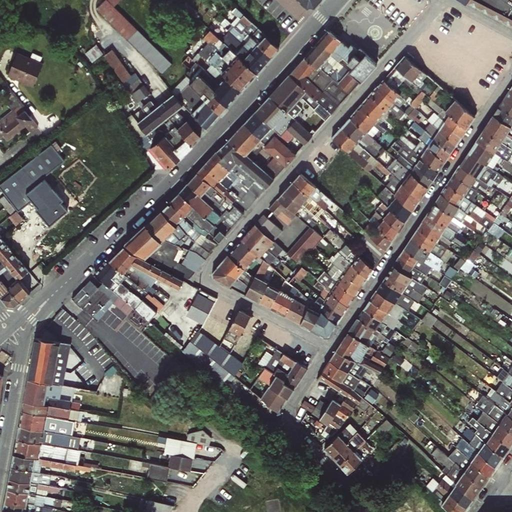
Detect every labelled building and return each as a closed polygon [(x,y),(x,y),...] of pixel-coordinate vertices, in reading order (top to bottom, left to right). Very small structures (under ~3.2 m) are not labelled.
[(104,0),(96,9),(161,73),(171,63),(114,6),(119,0),(104,0)] [(368,0),(391,20),(404,32),(429,4),(428,0),(368,0)] [(511,0),(467,0),(466,2),(511,26),(511,0)] [(247,19),(236,8),(231,12),(239,19),(234,25),(242,33),(245,30),(251,36),(258,43),(265,35),(258,27),(247,19)] [(446,9),(443,12),(461,28),(469,18),(450,8),(446,9)] [(461,28),(443,12),(433,24),(450,40),(454,36),(461,28)] [(228,32),(229,30),(224,27),(229,22),(220,14),(214,20),(228,32)] [(483,26),(469,18),(461,28),(466,31),(475,38),(483,26)] [(401,36),(404,32),(391,20),(391,29),(401,36)] [(450,40),(433,24),(423,36),(440,51),(445,56),(455,44),(450,40)] [(242,33),(234,25),(229,30),(228,32),(226,35),(219,29),(214,34),(231,48),(238,55),(243,59),(250,52),(242,45),(251,36),(245,30),(242,33)] [(497,34),(483,26),(475,38),(488,47),(497,34)] [(461,28),(454,36),(462,42),(458,47),(472,59),(476,63),(481,57),(470,46),(472,39),(465,33),(466,31),(461,28)] [(341,41),(328,29),(319,40),(332,53),(334,50),(341,41)] [(210,63),(217,68),(222,73),(230,64),(238,55),(231,48),(214,34),(210,30),(203,38),(207,42),(216,51),(208,61),(210,63)] [(278,47),(265,35),(258,43),(271,56),(278,47)] [(258,43),(251,36),(242,45),(250,52),(251,51),(258,43)] [(440,51),(423,36),(415,44),(432,59),(440,51)] [(462,42),(454,36),(450,40),(455,44),(458,47),(462,42)] [(332,53),(319,40),(304,56),(315,67),(317,69),(319,67),(330,55),(332,53)] [(348,46),(341,41),(334,50),(341,55),(343,58),(347,62),(353,67),(364,55),(350,44),(348,46)] [(216,51),(207,42),(198,52),(202,55),(208,61),(216,51)] [(271,56),(258,43),(251,51),(265,63),(271,56)] [(432,59),(415,44),(405,55),(422,71),(429,63),(432,59)] [(458,47),(455,44),(445,56),(447,58),(457,67),(461,61),(463,60),(467,64),(472,59),(458,47)] [(96,45),(85,53),(92,61),(102,53),(96,45)] [(112,49),(103,55),(135,98),(147,89),(135,72),(131,75),(112,49)] [(332,53),(330,55),(338,61),(339,62),(343,58),(341,55),(334,50),(332,53)] [(265,63),(251,51),(250,52),(243,59),(256,73),(265,63)] [(445,65),(444,64),(441,59),(445,56),(440,51),(432,59),(443,68),(445,65)] [(6,72),(31,83),(40,63),(15,52),(6,72)] [(213,87),(224,75),(222,73),(217,68),(210,63),(209,65),(210,66),(206,70),(196,62),(202,55),(198,52),(192,60),(195,62),(184,75),(186,76),(191,81),(198,73),(213,87)] [(365,53),(364,55),(353,67),(349,71),(360,80),(376,64),(365,53)] [(256,73),(243,59),(238,55),(230,64),(249,81),(256,73)] [(327,73),(332,67),(338,61),(330,55),(319,67),(327,73)] [(422,71),(405,55),(395,67),(405,77),(412,82),(422,71)] [(315,67),(304,56),(289,74),(307,91),(315,100),(322,92),(307,77),(315,67)] [(447,58),(445,56),(441,59),(444,64),(446,65),(446,64),(454,71),(457,67),(447,58)] [(474,81),(477,77),(468,69),(461,61),(457,67),(473,81),(474,81)] [(422,71),(427,75),(438,85),(443,90),(448,94),(454,85),(429,63),(422,71)] [(249,81),(230,64),(222,73),(224,75),(241,90),(249,81)] [(322,92),(333,79),(331,77),(327,73),(319,67),(317,69),(315,67),(307,77),(322,92)] [(327,73),(331,77),(336,71),(332,67),(327,73)] [(405,77),(395,67),(383,79),(395,90),(402,80),(405,77)] [(473,81),(457,67),(454,71),(453,72),(462,80),(459,83),(464,88),(466,90),(473,81)] [(484,69),(480,74),(494,86),(498,80),(484,69)] [(349,94),(360,80),(349,71),(348,71),(338,83),(337,83),(349,94)] [(422,91),(427,96),(428,97),(433,90),(425,84),(422,81),(427,75),(422,71),(412,82),(422,91)] [(462,80),(453,72),(450,75),(459,83),(462,80)] [(230,102),(213,87),(198,73),(191,81),(189,84),(205,100),(219,114),(230,102)] [(307,91),(289,74),(269,95),(286,112),(287,112),(307,91)] [(488,94),(494,86),(480,74),(477,77),(474,81),(488,94)] [(241,90),(224,75),(213,87),(230,102),(241,90)] [(183,105),(191,112),(205,100),(189,84),(191,81),(186,76),(170,91),(173,94),(183,105)] [(412,82),(405,77),(402,80),(418,94),(413,100),(409,104),(410,105),(414,107),(416,108),(427,96),(422,91),(412,82)] [(349,94),(337,83),(338,83),(333,79),(322,92),(339,105),(349,94)] [(395,90),(383,79),(369,95),(386,110),(401,95),(400,94),(395,90)] [(482,104),(488,94),(474,81),(473,81),(466,90),(482,104)] [(437,97),(443,90),(438,85),(433,90),(428,97),(430,98),(439,105),(442,101),(437,97)] [(474,116),(482,104),(466,90),(464,88),(455,99),(474,116)] [(331,114),(315,100),(307,91),(287,112),(296,119),(312,135),(313,135),(331,114)] [(402,91),(400,94),(401,95),(386,110),(388,113),(390,114),(394,110),(397,106),(399,107),(405,101),(409,104),(413,100),(402,91)] [(315,100),(331,114),(339,105),(322,92),(315,100)] [(183,105),(173,94),(137,122),(142,129),(147,134),(154,128),(177,110),(183,105)] [(286,112),(269,95),(255,111),(272,127),(286,112)] [(386,110),(369,95),(360,106),(377,121),(380,118),(386,110)] [(24,126),(28,131),(37,125),(13,96),(5,102),(12,111),(0,121),(0,129),(1,130),(0,130),(0,134),(2,137),(4,135),(8,139),(24,126)] [(445,110),(439,105),(430,98),(426,102),(439,113),(437,115),(445,120),(449,114),(445,111),(445,110)] [(511,102),(504,98),(498,107),(511,115),(511,102)] [(465,130),(474,116),(455,99),(445,110),(445,111),(449,114),(465,130)] [(219,114),(205,100),(191,112),(206,128),(219,114)] [(407,115),(414,107),(410,105),(404,112),(407,115)] [(377,121),(360,106),(350,117),(366,133),(367,132),(377,121)] [(416,108),(414,107),(407,115),(413,120),(420,112),(416,108)] [(511,115),(498,107),(493,115),(511,126),(511,125),(511,115)] [(187,120),(177,110),(170,118),(175,125),(178,128),(187,120)] [(382,120),(388,113),(386,110),(380,118),(382,120)] [(398,115),(394,110),(390,114),(397,121),(401,117),(398,115)] [(272,127),(255,111),(244,122),(261,139),(272,128),(272,127)] [(286,129),(296,119),(287,112),(286,112),(272,127),(272,128),(278,133),(280,136),(286,129)] [(445,120),(437,115),(434,112),(427,119),(430,123),(438,130),(444,121),(445,120)] [(461,137),(465,130),(449,114),(445,120),(444,121),(461,137)] [(493,115),(488,123),(505,135),(511,126),(493,115)] [(366,133),(350,117),(341,127),(357,143),(358,143),(366,133)] [(378,123),(382,120),(380,118),(377,121),(367,132),(372,137),(379,130),(375,127),(378,123)] [(303,144),(312,135),(296,119),(286,129),(293,135),(303,144)] [(200,135),(187,120),(178,128),(177,129),(186,138),(192,145),(200,135)] [(382,120),(378,123),(386,129),(389,126),(382,120)] [(434,137),(424,129),(415,121),(407,130),(418,139),(427,146),(433,138),(434,137)] [(455,145),(461,137),(444,121),(438,130),(455,145)] [(261,139),(244,122),(228,140),(243,154),(247,154),(257,143),(261,139)] [(386,129),(378,123),(375,127),(379,130),(383,133),(386,129)] [(438,130),(430,123),(424,129),(434,137),(438,130)] [(488,123),(483,130),(501,142),(505,135),(488,123)] [(176,146),(186,138),(177,129),(178,128),(175,125),(169,130),(173,135),(169,139),(176,146)] [(511,127),(511,126),(505,135),(501,142),(511,148),(511,127)] [(349,153),(357,143),(341,127),(332,137),(349,153)] [(150,147),(166,135),(161,129),(157,132),(154,128),(147,134),(142,129),(139,131),(150,147)] [(272,128),(261,139),(267,144),(274,136),(275,136),(278,133),(272,128)] [(293,135),(286,129),(280,136),(278,133),(275,136),(284,144),(293,135)] [(450,153),(455,145),(438,130),(434,137),(433,138),(450,153)] [(483,130),(476,140),(494,152),(501,142),(483,130)] [(150,147),(139,131),(134,135),(144,152),(150,147)] [(366,133),(358,143),(375,159),(385,149),(372,137),(367,132),(366,133)] [(427,146),(418,139),(414,143),(402,134),(398,137),(421,156),(427,146)] [(176,146),(169,139),(166,135),(150,147),(169,169),(184,154),(176,146)] [(275,136),(274,136),(267,144),(264,147),(275,156),(285,166),(295,154),(284,144),(275,136)] [(349,153),(332,137),(323,148),(337,161),(339,163),(348,153),(349,153)] [(421,156),(398,137),(394,141),(400,146),(397,152),(406,160),(405,161),(400,156),(397,160),(410,171),(415,164),(420,157),(421,156)] [(184,154),(192,145),(186,138),(176,146),(184,154)] [(444,161),(450,153),(433,138),(427,146),(444,161)] [(243,154),(228,140),(217,150),(213,154),(230,171),(231,169),(237,163),(243,154)] [(476,140),(472,146),(491,158),(495,153),(495,152),(494,152),(476,140)] [(511,148),(501,142),(494,152),(495,152),(495,153),(500,156),(507,161),(511,155),(511,148)] [(247,154),(252,159),(262,149),(257,143),(247,154)] [(378,161),(375,159),(358,143),(357,143),(349,153),(348,153),(355,160),(369,172),(375,164),(378,161)] [(438,171),(444,161),(427,146),(421,156),(420,157),(438,171)] [(472,146),(468,153),(487,165),(491,158),(472,146)] [(337,161),(323,148),(315,156),(330,170),(337,161)] [(352,163),(355,160),(348,153),(339,163),(345,169),(356,178),(360,174),(355,170),(357,168),(352,163)] [(468,153),(464,159),(482,171),(487,165),(468,153)] [(495,165),(500,156),(495,153),(491,158),(487,165),(501,175),(503,171),(495,165)] [(230,171),(213,154),(205,163),(222,179),(230,171)] [(264,188),(273,178),(263,168),(252,159),(247,154),(243,154),(237,163),(243,169),(251,176),(264,188)] [(285,166),(275,156),(263,168),(273,178),(274,178),(285,166)] [(330,170),(315,156),(308,164),(323,178),(330,170)] [(433,179),(438,171),(420,157),(415,164),(433,179)] [(410,171),(397,160),(395,158),(386,168),(402,182),(410,171)] [(464,159),(460,165),(476,177),(478,178),(482,171),(464,159)] [(342,173),(345,169),(339,163),(337,161),(330,170),(338,177),(343,182),(347,178),(342,173)] [(386,168),(378,161),(375,164),(386,174),(383,178),(385,180),(383,183),(386,186),(394,194),(402,183),(402,182),(386,168)] [(222,179),(205,163),(197,172),(211,185),(213,187),(222,179)] [(237,163),(231,169),(237,175),(243,169),(237,163)] [(323,178),(308,164),(300,173),(316,187),(324,179),(323,178)] [(427,187),(433,179),(415,164),(410,171),(427,187)] [(460,165),(453,174),(470,186),(476,177),(460,165)] [(504,176),(501,175),(487,165),(482,171),(478,178),(486,183),(489,185),(491,186),(495,180),(499,183),(504,176)] [(237,175),(231,169),(230,171),(222,179),(213,187),(225,198),(231,204),(231,203),(235,199),(238,202),(242,199),(238,195),(241,191),(235,186),(240,181),(241,179),(237,175)] [(243,169),(237,175),(241,179),(240,181),(243,184),(248,178),(249,179),(251,176),(243,169)] [(3,182),(9,189),(25,177),(19,170),(3,182)] [(338,177),(330,170),(323,178),(324,179),(331,185),(338,177)] [(418,199),(427,187),(410,171),(402,182),(402,183),(418,199)] [(211,185),(197,172),(188,182),(201,195),(211,185)] [(316,187),(300,173),(293,181),(309,195),(316,187)] [(453,174),(447,183),(463,196),(464,195),(470,186),(453,174)] [(248,178),(243,184),(257,197),(265,188),(264,188),(251,176),(249,179),(248,178)] [(27,194),(50,222),(66,209),(50,190),(41,197),(33,188),(25,177),(9,189),(18,201),(27,194)] [(486,190),(489,185),(486,183),(478,178),(476,177),(470,186),(476,190),(480,186),(486,190)] [(337,190),(331,185),(324,179),(316,187),(329,198),(337,190)] [(43,180),(33,188),(41,197),(50,190),(43,180)] [(243,214),(257,197),(243,184),(240,181),(235,186),(241,191),(238,195),(242,199),(238,202),(235,199),(231,203),(234,206),(243,214)] [(309,195),(293,181),(286,189),(302,204),(309,195)] [(201,195),(188,182),(179,192),(194,206),(205,217),(213,209),(213,208),(200,196),(201,195)] [(361,183),(355,190),(358,193),(364,186),(361,183)] [(411,210),(418,199),(402,183),(394,194),(396,196),(411,210)] [(447,183),(441,193),(457,205),(463,196),(447,183)] [(226,234),(232,227),(224,221),(221,214),(226,209),(229,211),(234,206),(231,203),(231,204),(225,198),(213,187),(211,185),(201,195),(200,196),(213,208),(213,209),(221,216),(213,224),(215,225),(208,232),(213,236),(220,229),(226,234)] [(394,194),(386,186),(376,197),(374,199),(374,200),(373,201),(378,206),(382,202),(387,206),(396,196),(394,194)] [(478,191),(476,190),(470,186),(464,195),(472,201),(478,191)] [(329,198),(316,187),(309,195),(324,210),(328,205),(329,207),(333,202),(329,198)] [(302,204),(286,189),(278,198),(294,213),(302,205),(303,204),(302,204)] [(194,206),(179,192),(170,201),(183,217),(186,214),(194,206)] [(441,193),(434,203),(453,216),(459,208),(459,207),(457,205),(441,193)] [(10,202),(4,194),(0,196),(0,199),(5,206),(10,202)] [(324,210),(309,195),(302,204),(303,204),(302,205),(317,218),(321,222),(325,225),(327,223),(319,216),(324,210)] [(496,218),(472,201),(464,195),(463,196),(457,205),(459,207),(459,208),(474,219),(488,230),(493,222),(496,218)] [(511,195),(499,212),(505,216),(511,206),(511,195)] [(404,222),(411,210),(396,196),(387,206),(390,209),(404,222)] [(294,213),(278,198),(268,208),(288,225),(296,215),(294,213)] [(183,217),(170,201),(162,209),(175,224),(183,217)] [(16,210),(10,202),(5,206),(12,214),(16,210)] [(382,202),(378,206),(375,210),(376,211),(383,217),(390,209),(387,206),(382,202)] [(350,203),(343,212),(348,215),(355,206),(350,203)] [(434,203),(427,213),(447,226),(453,216),(434,203)] [(302,205),(294,213),(296,215),(310,227),(311,228),(311,227),(316,222),(314,221),(317,218),(302,205)] [(194,206),(186,214),(203,229),(203,228),(208,232),(215,225),(213,224),(205,217),(194,206)] [(232,227),(243,214),(234,206),(229,211),(226,209),(221,214),(224,221),(232,227)] [(471,223),(474,219),(459,208),(453,216),(466,225),(473,230),(476,226),(471,223)] [(175,224),(162,209),(146,223),(162,241),(164,239),(172,231),(177,227),(176,225),(175,224)] [(213,209),(205,217),(213,224),(221,216),(213,209)] [(398,230),(404,222),(390,209),(383,217),(384,218),(398,230)] [(23,219),(16,210),(12,214),(9,216),(16,224),(23,219)] [(383,217),(376,211),(369,219),(377,226),(384,218),(383,217)] [(505,216),(499,212),(496,218),(493,222),(498,225),(505,216)] [(264,213),(255,224),(274,241),(283,231),(264,213)] [(427,213),(422,221),(441,235),(441,234),(447,226),(427,213)] [(460,232),(466,225),(453,216),(447,226),(457,232),(458,231),(460,232)] [(179,223),(187,233),(193,227),(183,217),(175,224),(176,225),(179,223)] [(376,227),(377,226),(369,219),(366,217),(359,225),(365,232),(370,236),(377,227),(376,227)] [(377,227),(392,240),(398,230),(384,218),(377,226),(376,227),(377,227)] [(422,221),(417,228),(437,241),(441,235),(422,221)] [(146,223),(125,243),(146,256),(153,249),(158,245),(162,241),(146,223)] [(179,240),(187,233),(179,223),(176,225),(177,227),(172,231),(179,240)] [(255,224),(241,240),(259,256),(274,241),(255,224)] [(468,240),(457,232),(447,226),(441,234),(451,241),(453,243),(454,241),(463,247),(468,240)] [(201,234),(193,227),(187,233),(189,236),(189,237),(194,241),(196,239),(201,234)] [(322,237),(311,227),(311,228),(310,227),(287,252),(300,264),(315,246),(320,240),(322,237)] [(370,236),(385,250),(392,240),(377,227),(370,236)] [(417,228),(411,238),(430,251),(437,241),(417,228)] [(220,229),(213,236),(219,242),(226,234),(220,229)] [(164,239),(180,246),(184,243),(189,237),(189,236),(187,233),(179,240),(172,231),(164,239)] [(352,264),(359,255),(351,248),(332,231),(327,237),(342,250),(339,253),(350,262),(352,264)] [(360,256),(373,268),(385,250),(370,236),(365,232),(358,241),(367,248),(360,256)] [(447,248),(451,241),(441,234),(441,235),(437,241),(447,248)] [(0,237),(0,257),(18,278),(18,279),(28,270),(0,237)] [(196,239),(194,241),(202,246),(209,252),(217,244),(205,237),(200,242),(196,239)] [(411,238),(404,249),(418,258),(423,262),(424,261),(430,251),(411,238)] [(176,254),(180,246),(164,239),(162,241),(158,245),(176,254)] [(241,240),(228,255),(244,268),(243,269),(246,271),(259,256),(241,240)] [(326,244),(320,240),(315,246),(320,251),(326,244)] [(202,246),(194,241),(194,242),(188,250),(192,251),(196,253),(205,259),(210,253),(209,252),(202,246)] [(284,250),(274,241),(259,256),(263,260),(269,265),(284,250)] [(367,248),(358,241),(351,248),(359,255),(360,256),(367,248)] [(453,252),(447,248),(437,241),(430,251),(444,261),(446,263),(453,252)] [(471,254),(470,254),(467,259),(473,263),(478,253),(484,244),(479,242),(474,250),(471,254)] [(169,257),(178,262),(183,250),(180,246),(176,254),(158,245),(153,249),(169,257)] [(124,247),(110,262),(124,273),(128,268),(131,265),(138,256),(124,247)] [(348,266),(350,262),(339,253),(334,248),(332,251),(337,256),(348,266)] [(153,249),(146,256),(187,278),(188,278),(189,278),(190,278),(195,271),(178,262),(169,257),(153,249)] [(404,249),(393,265),(408,274),(418,258),(404,249)] [(438,271),(444,261),(430,251),(424,261),(432,267),(438,271)] [(466,261),(467,259),(470,254),(466,251),(462,258),(466,261)] [(228,255),(212,273),(213,277),(230,286),(237,277),(238,277),(243,269),(244,268),(228,255)] [(352,264),(367,277),(373,268),(360,256),(359,255),(352,264)] [(162,269),(138,256),(131,265),(137,268),(157,278),(162,269)] [(348,266),(337,256),(332,261),(339,267),(343,272),(348,266)] [(426,275),(432,267),(424,261),(423,262),(418,258),(408,274),(412,276),(411,277),(421,283),(422,281),(425,284),(427,281),(429,283),(432,278),(426,275)] [(458,262),(459,267),(475,277),(477,273),(470,269),(474,263),(473,263),(467,259),(466,261),(462,258),(461,258),(458,262)] [(450,265),(457,269),(459,267),(458,262),(454,259),(450,265)] [(102,266),(121,282),(123,279),(126,275),(124,273),(110,262),(108,260),(102,266)] [(261,279),(269,265),(263,260),(255,275),(261,279)] [(308,271),(311,268),(304,262),(300,265),(301,267),(307,271),(308,271)] [(343,272),(361,287),(367,277),(352,264),(350,262),(348,266),(343,272)] [(296,273),(301,267),(300,265),(297,264),(292,270),(296,273)] [(134,273),(137,268),(131,265),(128,268),(134,273)] [(384,280),(402,292),(402,291),(411,277),(412,276),(408,274),(393,265),(384,280)] [(451,279),(457,269),(450,265),(444,275),(451,279)] [(30,292),(18,279),(18,278),(13,281),(0,266),(0,277),(20,301),(30,292)] [(94,274),(103,282),(113,290),(121,282),(102,266),(94,274)] [(337,282),(330,275),(324,271),(319,266),(317,269),(322,273),(320,275),(311,268),(308,271),(318,281),(324,286),(331,292),(337,282)] [(293,287),(307,271),(301,267),(296,273),(288,282),(293,287)] [(343,272),(339,267),(330,275),(337,282),(343,272)] [(148,284),(134,273),(128,268),(124,273),(126,275),(144,290),(144,289),(148,284)] [(184,280),(162,269),(157,278),(178,290),(184,280)] [(243,269),(238,277),(249,286),(255,275),(246,271),(243,269)] [(337,282),(354,297),(361,287),(343,272),(337,282)] [(152,297),(144,289),(144,290),(126,275),(123,279),(144,297),(167,316),(171,311),(169,310),(156,298),(155,299),(152,297)] [(261,279),(255,275),(249,286),(245,294),(258,301),(267,284),(268,282),(261,279)] [(451,279),(444,275),(439,283),(446,287),(451,279)] [(14,306),(20,301),(0,277),(0,297),(7,305),(14,306)] [(237,277),(230,286),(245,294),(249,286),(237,277)] [(427,287),(421,283),(411,277),(402,291),(422,304),(424,301),(420,299),(423,295),(425,297),(431,290),(427,287)] [(123,279),(121,282),(129,289),(133,292),(142,300),(142,299),(144,297),(123,279)] [(384,280),(377,290),(396,301),(402,292),(384,280)] [(110,298),(92,316),(97,320),(115,302),(120,297),(113,290),(103,282),(99,287),(110,298)] [(129,289),(121,282),(113,290),(120,297),(134,308),(148,321),(157,311),(142,299),(142,300),(133,292),(129,290),(129,289)] [(331,292),(348,306),(354,297),(337,282),(331,292)] [(157,291),(148,284),(144,289),(152,297),(157,291)] [(271,308),(279,290),(267,284),(258,301),(271,308)] [(110,298),(99,287),(93,292),(92,293),(91,293),(90,293),(89,294),(89,295),(88,296),(88,297),(87,298),(87,299),(81,305),(92,316),(110,298)] [(308,307),(311,301),(298,289),(294,298),(308,305),(307,306),(308,307)] [(158,290),(157,291),(152,297),(155,299),(156,298),(169,310),(174,303),(158,290)] [(285,315),(293,298),(279,290),(271,308),(285,315)] [(319,295),(325,300),(329,294),(323,290),(319,295)] [(377,290),(370,300),(387,311),(389,313),(396,301),(377,290)] [(428,309),(422,304),(402,291),(402,292),(396,301),(389,313),(394,317),(398,311),(401,313),(404,308),(410,312),(413,308),(414,308),(415,307),(424,314),(428,309)] [(325,300),(342,315),(348,306),(331,292),(329,294),(325,300)] [(325,300),(319,295),(313,303),(311,301),(308,307),(318,311),(319,309),(325,300)] [(128,315),(134,308),(120,297),(115,302),(128,315)] [(216,298),(206,317),(218,323),(228,304),(216,298)] [(300,323),(307,306),(308,305),(294,298),(293,298),(285,315),(300,323)] [(319,309),(336,324),(342,315),(325,300),(319,309)] [(364,309),(381,321),(387,311),(370,300),(364,309)] [(239,310),(228,304),(218,323),(229,329),(239,310)] [(320,313),(318,311),(308,307),(307,306),(300,323),(311,329),(320,313)] [(329,335),(336,324),(319,309),(318,311),(320,313),(311,329),(324,336),(329,335)] [(364,309),(358,318),(375,329),(376,330),(381,321),(364,309)] [(249,315),(239,310),(229,329),(240,335),(249,315)] [(404,324),(394,317),(389,313),(387,311),(381,321),(386,324),(393,329),(397,324),(402,327),(404,324)] [(437,318),(427,311),(421,320),(431,326),(437,318)] [(62,314),(55,322),(62,329),(70,321),(62,314)] [(262,322),(249,315),(240,335),(251,341),(262,322)] [(213,332),(218,323),(206,317),(202,327),(208,330),(204,336),(209,339),(213,332)] [(358,318),(348,332),(360,340),(366,343),(375,329),(358,318)] [(161,326),(154,320),(151,323),(158,329),(161,326)] [(383,328),(386,324),(381,321),(376,330),(379,332),(380,331),(385,335),(386,336),(389,332),(383,328)] [(281,331),(262,322),(251,341),(249,344),(253,347),(259,338),(276,350),(279,346),(275,344),(281,331)] [(432,328),(424,322),(420,326),(429,332),(432,328)] [(219,346),(229,329),(218,323),(213,332),(220,336),(216,344),(219,346)] [(393,329),(386,324),(383,328),(389,332),(386,336),(385,335),(382,340),(387,343),(388,341),(392,344),(400,333),(393,329)] [(382,340),(385,335),(380,331),(379,332),(376,330),(375,329),(366,343),(370,345),(377,336),(382,340)] [(197,330),(190,340),(214,360),(234,376),(227,370),(236,360),(241,364),(242,363),(236,359),(231,355),(222,365),(215,359),(223,349),(219,346),(216,344),(209,339),(204,336),(197,330)] [(348,332),(336,350),(349,357),(360,340),(348,332)] [(292,341),(294,337),(286,333),(284,337),(292,341)] [(231,355),(236,359),(239,355),(243,357),(249,344),(251,341),(240,335),(236,341),(234,346),(229,354),(231,355)] [(58,340),(35,336),(28,378),(48,382),(50,382),(58,340)] [(303,349),(307,343),(294,337),(292,341),(291,344),(303,349)] [(66,348),(58,340),(50,382),(59,384),(66,348)] [(190,340),(181,350),(205,371),(214,360),(190,340)] [(366,343),(360,340),(349,357),(356,360),(355,360),(366,367),(379,373),(383,367),(390,358),(370,345),(366,343)] [(392,344),(388,341),(387,343),(382,351),(389,356),(396,346),(392,344)] [(294,360),(295,361),(296,361),(299,355),(288,348),(281,343),(279,346),(276,350),(283,353),(294,360)] [(318,349),(307,343),(303,349),(299,355),(296,361),(307,368),(318,349)] [(229,354),(223,349),(215,359),(222,365),(231,355),(229,354)] [(283,353),(276,350),(273,355),(280,359),(292,366),(295,361),(294,360),(283,353)] [(336,350),(330,359),(348,371),(355,360),(356,360),(349,357),(336,350)] [(280,359),(273,355),(267,351),(258,363),(276,374),(284,379),(292,366),(280,359)] [(330,359),(323,369),(341,381),(348,372),(348,371),(330,359)] [(214,360),(205,371),(225,387),(234,376),(214,360)] [(227,370),(234,376),(241,364),(236,360),(227,370)] [(366,367),(355,360),(348,371),(348,372),(359,378),(366,367)] [(294,388),(307,368),(296,361),(295,361),(292,366),(284,379),(285,379),(283,381),(294,388)] [(348,397),(357,404),(362,397),(352,389),(341,381),(323,369),(317,379),(338,391),(348,397)] [(359,378),(348,372),(341,381),(352,389),(355,385),(359,378)] [(511,374),(509,373),(503,381),(508,386),(511,388),(511,374)] [(287,398),(294,388),(283,381),(285,379),(284,379),(276,374),(268,386),(287,398)] [(511,388),(508,386),(503,381),(497,377),(489,386),(495,390),(509,401),(511,397),(511,388)] [(24,399),(68,408),(69,400),(48,396),(48,399),(45,399),(48,382),(28,378),(24,399)] [(102,379),(100,391),(110,393),(112,381),(102,379)] [(370,384),(366,390),(372,395),(377,390),(370,384)] [(268,386),(267,385),(264,390),(266,391),(261,399),(278,413),(287,398),(268,386)] [(355,385),(352,389),(362,397),(365,393),(355,385)] [(509,401),(495,390),(488,399),(496,405),(506,413),(507,413),(511,406),(511,403),(509,401)] [(338,391),(333,398),(342,404),(328,424),(327,424),(323,430),(331,436),(338,429),(357,404),(348,397),(338,391)] [(496,405),(488,399),(479,392),(475,397),(480,399),(475,405),(483,411),(499,423),(506,413),(496,405)] [(323,412),(319,418),(327,424),(328,424),(342,404),(333,398),(323,412)] [(24,399),(22,410),(68,418),(77,420),(79,410),(68,408),(24,399)] [(301,406),(319,418),(323,412),(304,400),(301,406)] [(19,425),(55,432),(56,423),(66,425),(68,418),(22,410),(19,425)] [(499,423),(483,411),(477,420),(481,424),(492,432),(498,423),(499,423)] [(511,433),(511,417),(507,413),(506,413),(499,423),(498,423),(511,433)] [(481,424),(477,420),(472,416),(468,422),(473,426),(470,429),(475,433),(486,441),(492,432),(481,424)] [(386,418),(376,429),(383,435),(393,425),(386,418)] [(346,442),(358,431),(350,422),(338,433),(346,442)] [(509,446),(511,441),(511,433),(498,423),(492,432),(509,446)] [(19,425),(17,438),(64,447),(64,441),(80,444),(81,437),(55,432),(19,425)] [(475,433),(470,429),(467,427),(462,434),(471,440),(469,442),(478,451),(484,441),(486,442),(486,441),(475,433)] [(187,434),(186,441),(200,444),(208,445),(211,436),(201,428),(187,434)] [(478,451),(469,442),(461,436),(452,429),(446,436),(454,443),(452,444),(456,447),(462,453),(471,460),(477,451),(478,451)] [(354,450),(355,450),(365,440),(358,431),(346,442),(354,450)] [(502,457),(509,446),(492,432),(486,441),(486,442),(502,457)] [(338,433),(324,447),(332,455),(346,442),(338,433)] [(14,453),(66,463),(69,448),(64,447),(17,438),(14,453)] [(404,438),(399,443),(403,447),(408,441),(404,438)] [(175,439),(172,454),(177,455),(196,459),(200,444),(186,441),(175,439)] [(365,440),(355,450),(362,458),(372,447),(365,440)] [(495,466),(502,457),(486,442),(484,441),(478,451),(477,451),(495,466)] [(354,450),(346,442),(332,455),(340,463),(354,450)] [(464,470),(449,457),(437,446),(431,453),(446,466),(442,471),(445,474),(455,482),(464,470)] [(471,460),(462,453),(456,447),(449,457),(464,470),(471,460)] [(355,450),(354,450),(340,463),(348,472),(362,458),(355,450)] [(488,476),(495,466),(477,451),(471,460),(488,476)] [(14,453),(12,465),(33,469),(33,470),(40,471),(41,465),(75,472),(76,468),(76,465),(66,463),(14,453)] [(177,455),(174,468),(176,468),(195,472),(198,459),(196,459),(177,455)] [(482,485),(488,476),(471,460),(464,470),(482,485)] [(12,465),(9,477),(50,485),(55,486),(59,487),(61,480),(49,478),(49,481),(46,480),(47,473),(40,471),(33,470),(33,469),(12,465)] [(156,465),(154,479),(173,483),(176,468),(174,468),(156,465)] [(456,483),(472,498),(482,485),(464,470),(455,482),(455,483),(456,483)] [(455,482),(445,474),(439,483),(450,492),(456,483),(455,483),(455,482)] [(9,477),(7,489),(45,496),(46,489),(49,489),(50,485),(9,477)] [(443,501),(450,492),(439,483),(433,477),(426,486),(443,501)] [(450,492),(466,507),(472,498),(456,483),(450,492)] [(7,489),(5,499),(43,506),(44,501),(58,503),(59,498),(45,496),(7,489)] [(462,511),(466,507),(450,492),(443,501),(441,504),(450,511),(462,511)] [(43,506),(5,499),(3,510),(14,511),(43,511),(42,511),(43,506)] [(150,501),(147,511),(168,511),(174,506),(150,501)]
